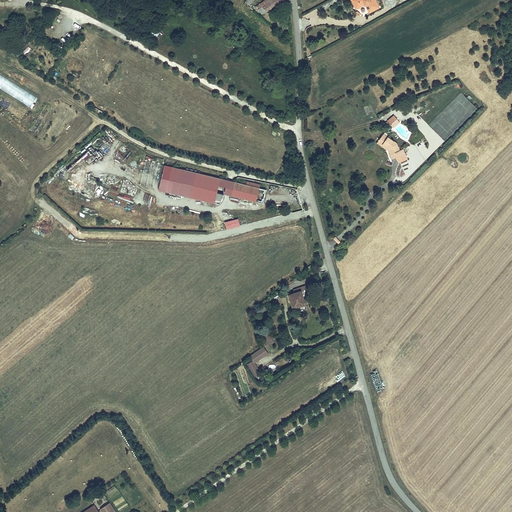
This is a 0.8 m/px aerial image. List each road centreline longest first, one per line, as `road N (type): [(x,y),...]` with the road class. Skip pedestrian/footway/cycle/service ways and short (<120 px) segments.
road 1 (residential): [(417,511),(380,451),(312,187),(300,134),(297,0)]
road 2 (track): [(178,158),(97,118),(40,175),(19,224),(0,239)]
